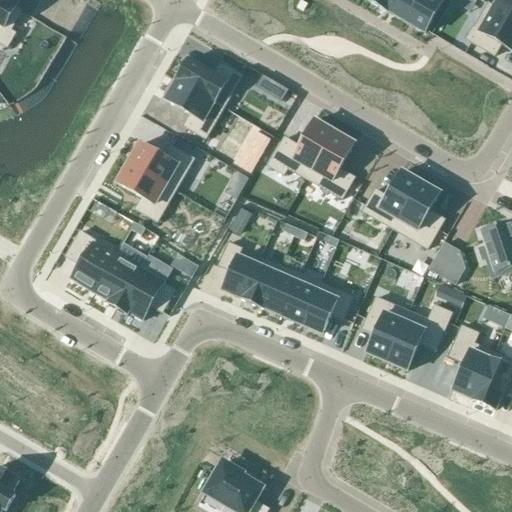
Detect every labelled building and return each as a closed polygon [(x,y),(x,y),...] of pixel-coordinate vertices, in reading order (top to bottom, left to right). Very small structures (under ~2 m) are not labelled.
[(0,0),(0,1),(16,11),(16,10),(21,0),(0,0)] [(368,2),(367,3),(388,15),(388,13),(387,13),(395,0),(369,0),(369,2),(368,2)] [(395,0),(387,13),(388,13),(406,24),(419,0),(395,0)] [(419,0),(406,24),(426,35),(446,0),(419,0)] [(511,0),(497,0),(493,9),(492,9),(511,21),(511,0)] [(0,45),(7,50),(16,36),(11,33),(22,13),(16,10),(16,11),(0,1),(0,45)] [(473,30),(466,42),(495,59),(501,47),(511,53),(511,21),(492,9),(493,9),(488,6),(474,30),(473,30)] [(188,62),(176,83),(177,84),(177,83),(224,110),(242,79),(221,66),(214,77),(188,62)] [(263,77),(257,89),(281,103),(287,92),(263,77)] [(171,85),(164,98),(168,100),(165,103),(190,118),(184,129),(206,142),(224,110),(177,83),(177,84),(175,87),(171,85)] [(285,140),(268,168),(284,177),(288,171),(307,182),(334,135),(314,123),(299,148),(285,140)] [(334,135),(307,182),(342,202),(354,180),(340,172),(355,147),(334,135)] [(141,146),(129,166),(176,193),(194,162),(172,149),(166,160),(141,146)] [(129,166),(117,186),(142,201),(136,212),(157,225),(176,193),(129,166)] [(375,193),(363,214),(393,232),(421,185),(401,174),(386,199),(375,193)] [(421,185),(393,232),(427,252),(440,230),(426,222),(440,197),(421,185)] [(498,212),(468,222),(481,263),(511,254),(510,251),(511,250),(511,219),(503,225),(498,212)] [(135,225),(131,232),(141,238),(146,231),(135,225)] [(286,226),(283,234),(294,239),(297,231),(286,226)] [(297,231),(294,239),(305,243),(308,236),(297,231)] [(81,234),(66,259),(79,267),(70,281),(94,295),(116,258),(93,244),(95,242),(81,234)] [(328,238),(325,246),(336,250),(339,243),(328,238)] [(229,246),(218,269),(230,274),(222,292),(242,301),(243,301),(257,268),(238,260),(241,251),(229,246)] [(444,246),(429,272),(455,287),(464,271),(459,254),(444,246)] [(116,258),(94,295),(108,303),(107,306),(117,311),(140,272),(116,258)] [(188,262),(182,274),(192,280),(199,268),(188,262)] [(242,301),(241,302),(263,312),(264,310),(263,310),(277,277),(276,277),(257,268),(243,301),(242,301)] [(277,277),(263,310),(264,310),(283,319),(301,277),(280,268),(276,277),(277,277)] [(140,272),(117,311),(127,317),(128,315),(143,324),(151,310),(162,316),(175,294),(164,288),(165,286),(140,272)] [(301,277),(283,319),(302,327),(320,286),(301,277)] [(320,286),(302,327),(323,336),(331,318),(343,323),(353,300),(320,286)] [(458,295),(453,305),(462,309),(467,299),(458,295)] [(376,300),(366,324),(378,329),(374,338),(366,355),(387,364),(409,314),(376,300)] [(409,314),(387,364),(408,373),(419,346),(435,353),(452,316),(435,308),(428,323),(409,314)] [(462,329),(449,359),(464,366),(452,393),(473,402),(474,402),(494,355),(474,346),(478,336),(462,329)] [(473,402),(473,403),(495,413),(508,384),(511,386),(511,362),(494,355),(474,402),(473,402)] [(223,465),(206,495),(235,511),(268,511),(254,503),(261,490),(249,483),(241,478),(242,476),(223,465)] [(0,511),(2,511),(3,511),(2,511),(7,511),(15,498),(12,496),(20,483),(0,471),(0,511)]
